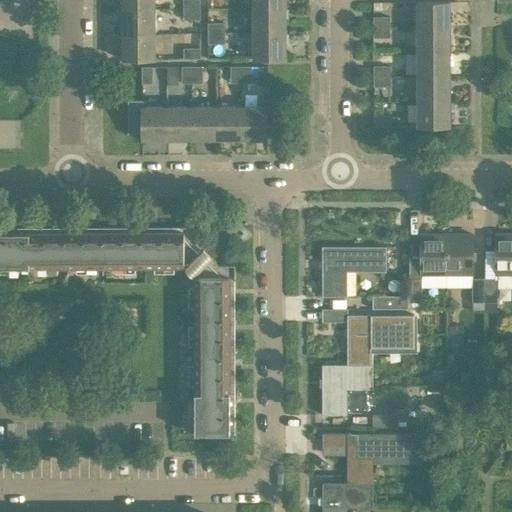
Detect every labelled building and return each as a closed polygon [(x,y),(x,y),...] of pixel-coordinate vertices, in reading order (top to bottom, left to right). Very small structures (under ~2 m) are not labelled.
[(418,27),(450,26),(450,1),(418,1),(418,27)] [(122,7),(122,32),(155,32),(155,7),(122,7)] [(200,7),(184,7),(184,18),(201,18),(200,7)] [(286,32),(286,8),(253,8),(253,32),(286,32)] [(374,16),(374,27),(391,27),(391,16),(374,16)] [(208,32),(224,32),(224,22),(207,22),(208,32)] [(418,27),(418,51),(450,51),(450,26),(418,27)] [(391,37),(391,27),(374,27),(374,37),(391,37)] [(155,32),(122,32),(122,57),(155,57),(155,32)] [(224,32),(208,32),(208,43),(224,43),(224,32)] [(286,32),(253,32),(253,58),(286,57),(286,32)] [(183,47),(183,57),(201,57),(201,47),(183,47)] [(451,76),(450,51),(418,51),(418,75),(418,76),(451,76)] [(153,65),(141,65),(142,82),(153,81),(153,65)] [(241,81),(241,65),(231,66),(231,82),(241,81)] [(241,65),(241,81),(252,81),(251,65),(241,65)] [(375,65),(375,76),(390,76),(390,65),(375,65)] [(192,81),(192,66),(182,66),(182,81),(192,81)] [(192,66),(192,81),(202,81),(202,66),(192,66)] [(390,86),(390,76),(375,76),(375,86),(390,86)] [(451,100),(451,76),(418,76),(418,83),(419,100),(451,100)] [(127,131),(142,131),(142,138),(167,138),(167,104),(143,104),(143,98),(127,98),(127,131)] [(451,100),(419,100),(419,126),(451,125),(451,100)] [(192,104),(167,104),(167,138),(192,138),(192,104)] [(216,104),(192,104),(192,138),(216,138),(216,104)] [(241,104),(216,104),(216,138),(241,138),(241,104)] [(266,104),(241,104),(241,138),(266,138),(266,104)] [(375,125),(391,125),(391,114),(375,114),(375,125)] [(180,231),(152,231),(0,232),(0,266),(185,267),(184,268),(193,277),(194,276),(195,433),(228,433),(229,279),(234,279),(234,264),(218,264),(211,258),(218,250),(209,242),(202,249),(195,242),(195,237),(184,237),(184,226),(180,226),(180,231)] [(195,226),(184,226),(184,237),(195,237),(195,226)] [(495,273),(511,272),(511,232),(495,233),(495,273)] [(419,273),(445,273),(445,233),(419,233),(419,273)] [(470,233),(445,233),(445,273),(470,273),(470,233)] [(357,267),(357,271),(385,271),(385,245),(321,245),(321,295),(347,295),(347,267),(357,267)] [(419,277),(408,277),(408,302),(419,302),(419,277)] [(470,302),(483,302),(483,277),(470,277),(470,302)] [(495,277),(483,277),(483,302),(495,301),(495,277)] [(408,308),(408,296),(371,295),(371,308),(408,308)] [(346,320),(346,363),(372,363),(372,333),(382,333),(382,338),(396,338),(396,314),(347,313),(347,307),(321,307),(322,320),(346,320)] [(372,363),(346,363),(322,363),(322,413),(347,413),(347,383),(357,383),(357,388),(372,388),(372,369),(372,363)] [(371,414),(371,426),(396,426),(396,414),(371,414)] [(346,482),(373,482),(372,453),(383,453),(383,457),(384,457),(384,467),(396,467),(396,457),(397,457),(397,432),(347,432),(347,426),(322,426),(322,439),(346,439),(346,474),(346,482)] [(373,482),(346,482),(322,482),(321,511),(347,511),(347,502),(358,502),(358,507),(373,507),(373,505),(373,482)]
